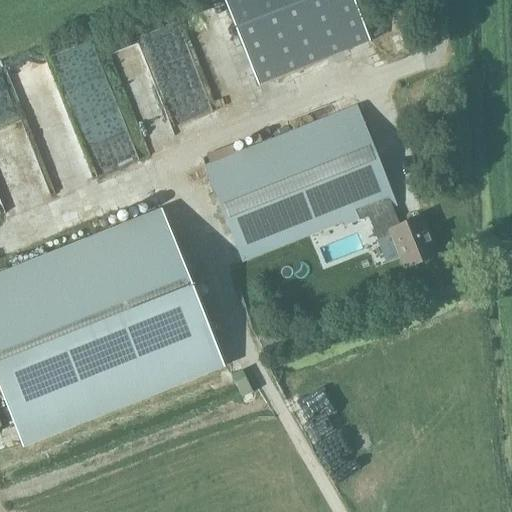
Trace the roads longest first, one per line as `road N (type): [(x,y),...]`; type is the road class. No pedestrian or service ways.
road 1 (track): [(343,511),(233,319),(177,156),(0,232)]
road 2 (track): [(177,156),(437,58),(439,27)]
